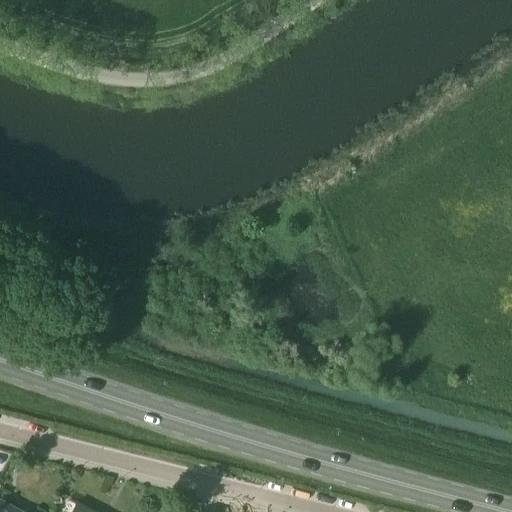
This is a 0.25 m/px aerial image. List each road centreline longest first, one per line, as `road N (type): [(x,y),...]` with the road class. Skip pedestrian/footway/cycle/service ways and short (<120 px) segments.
road 1 (primary): [(509,511),(222,434),(0,360)]
road 2 (unclassified): [(0,45),(104,77),(163,82),(211,69),(323,0)]
road 3 (unclassified): [(229,487),(0,428)]
